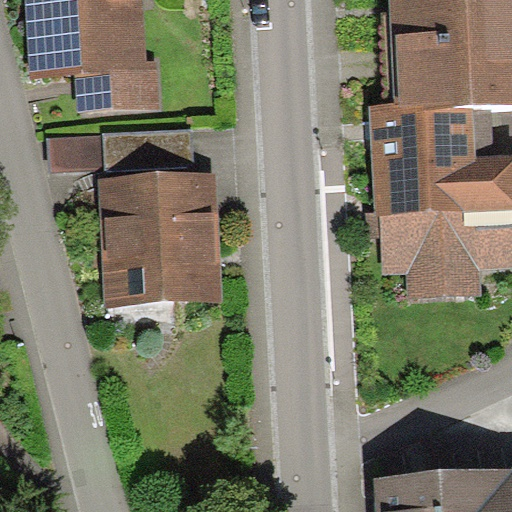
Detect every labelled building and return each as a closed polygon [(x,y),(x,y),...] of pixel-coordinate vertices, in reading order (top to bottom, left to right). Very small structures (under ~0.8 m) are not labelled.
[(41,0),(43,34),(93,32),(95,83),(86,83),(87,92),(87,108),(156,105),(155,65),(138,66),(135,0),(41,0)] [(511,0),(456,0),(457,13),(403,15),(407,111),(473,108),(511,106),(511,0)] [(407,111),(381,112),(387,267),(412,266),(477,264),(511,262),(511,166),(490,167),(488,123),(474,124),(473,108),(407,111)] [(185,136),(110,138),(111,169),(186,166),(185,136)] [(111,169),(110,138),(54,140),(55,172),(111,169)] [(202,187),(108,192),(113,281),(179,278),(180,295),(217,293),(213,210),(203,210),(202,187)] [(477,264),(412,266),(413,292),(478,289),(477,264)] [(511,511),(511,487),(390,496),(390,511),(511,511)]
